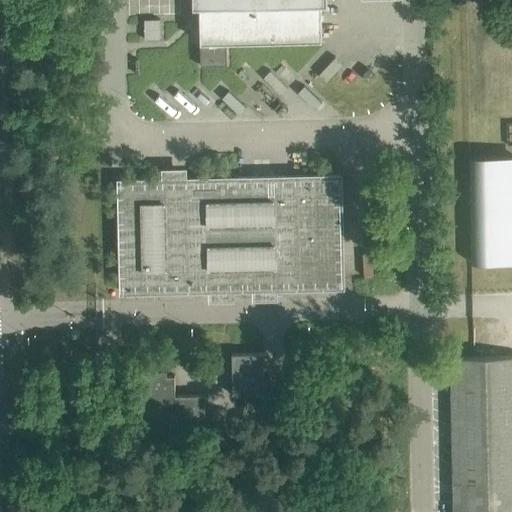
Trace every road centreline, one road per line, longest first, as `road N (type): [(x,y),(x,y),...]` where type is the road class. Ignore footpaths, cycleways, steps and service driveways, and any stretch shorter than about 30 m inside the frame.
road 1 (unclassified): [(0,316),(419,308)]
road 2 (unknown): [(417,131),(150,113),(121,60),(115,0)]
road 3 (unclassified): [(413,0),(419,308)]
road 4 (unclassified): [(419,308),(422,511)]
